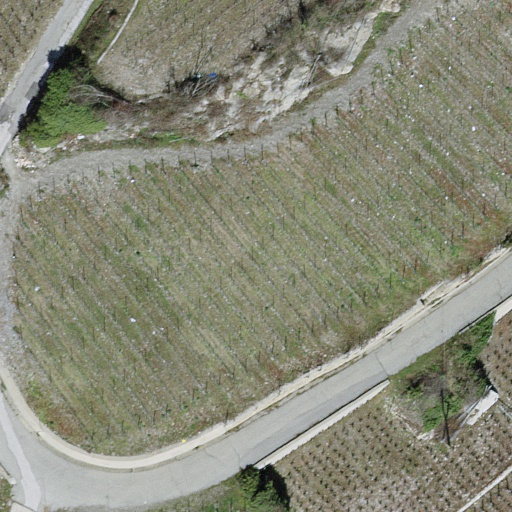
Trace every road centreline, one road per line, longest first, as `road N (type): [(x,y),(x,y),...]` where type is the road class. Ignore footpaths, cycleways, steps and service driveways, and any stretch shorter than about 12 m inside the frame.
road 1 (unclassified): [(52,489),(117,495),(254,448),(437,336),(511,276)]
road 2 (unclassified): [(90,0),(0,152)]
